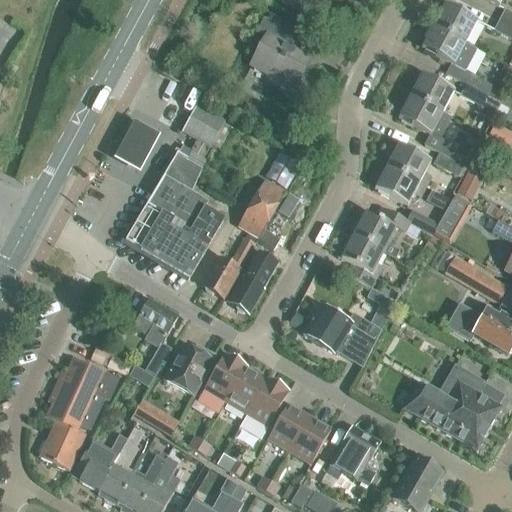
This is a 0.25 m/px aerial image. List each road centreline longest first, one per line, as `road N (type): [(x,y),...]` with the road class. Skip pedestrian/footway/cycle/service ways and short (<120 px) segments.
road 1 (residential): [(251,349),(343,180),(351,98),(402,0)]
road 2 (residential): [(496,494),(251,349)]
road 3 (residential): [(20,489),(20,421),(91,254)]
road 4 (tertiary): [(28,217),(149,0)]
road 5 (residential): [(251,349),(91,254)]
